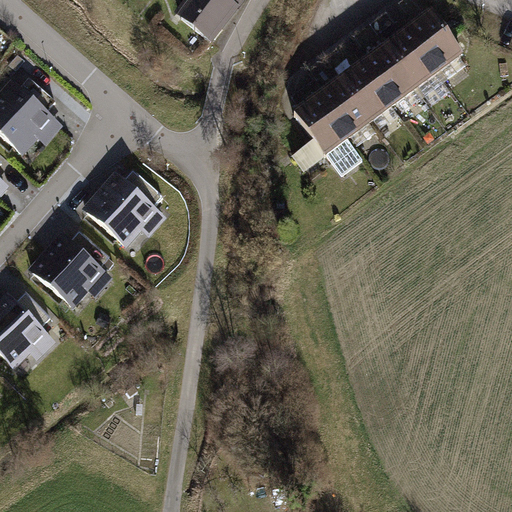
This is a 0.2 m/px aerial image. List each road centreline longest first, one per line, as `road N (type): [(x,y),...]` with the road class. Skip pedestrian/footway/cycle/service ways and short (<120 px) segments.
road 1 (unclassified): [(171,511),(215,151)]
road 2 (residential): [(128,110),(0,253)]
road 3 (residential): [(128,110),(2,0)]
